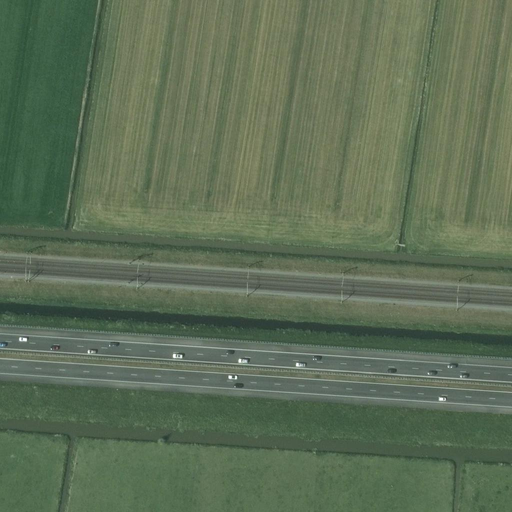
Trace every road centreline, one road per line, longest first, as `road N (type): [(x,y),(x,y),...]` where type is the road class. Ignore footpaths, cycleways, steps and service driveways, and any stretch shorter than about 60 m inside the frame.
road 1 (motorway): [(0,366),(511,400)]
road 2 (motorway): [(511,376),(0,342)]
